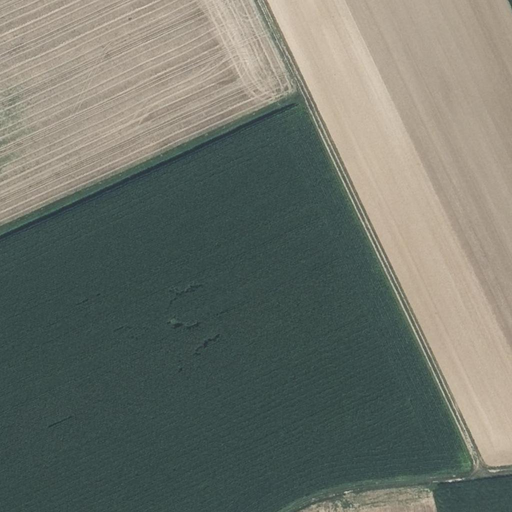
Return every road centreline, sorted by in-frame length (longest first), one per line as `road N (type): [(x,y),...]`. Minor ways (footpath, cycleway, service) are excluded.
road 1 (track): [(259,0),(480,473),(511,470)]
road 2 (track): [(304,92),(0,232)]
road 3 (track): [(480,473),(340,490),(283,511)]
